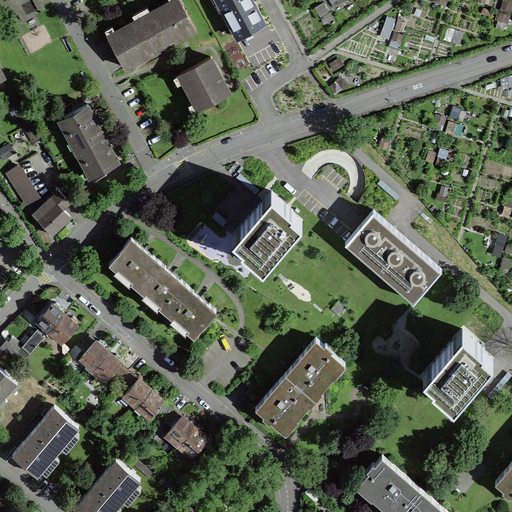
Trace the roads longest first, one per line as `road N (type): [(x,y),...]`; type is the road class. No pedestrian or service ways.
road 1 (residential): [(511,53),(184,167),(123,203),(50,265)]
road 2 (residential): [(287,511),(283,477),(260,446),(50,265)]
road 3 (unknown): [(302,181),(323,164),(352,168),(358,198),(341,206),(317,192)]
